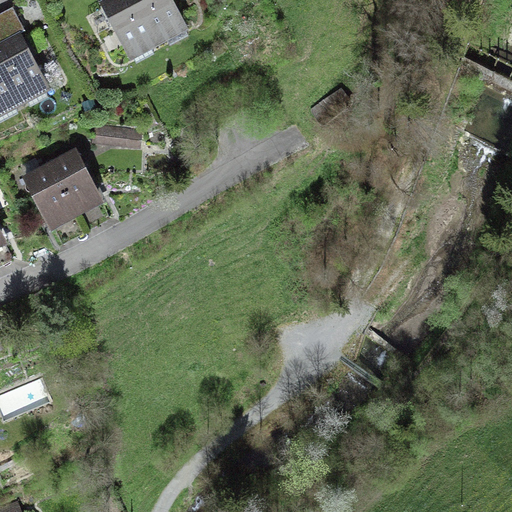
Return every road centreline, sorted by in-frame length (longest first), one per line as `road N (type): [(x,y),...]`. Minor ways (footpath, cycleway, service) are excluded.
road 1 (track): [(472,0),(346,325)]
road 2 (residential): [(254,165),(75,272),(0,302)]
road 3 (unclassified): [(346,325),(313,366),(207,458),(163,511)]
